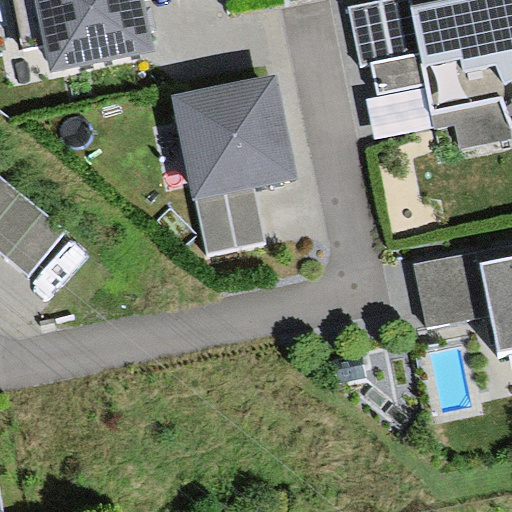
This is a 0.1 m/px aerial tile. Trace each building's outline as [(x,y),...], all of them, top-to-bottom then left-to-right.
[(147,0),(42,0),(57,80),(158,61),(147,0)] [(511,127),(511,0),(410,19),(423,89),(428,118),(495,106),(504,131),(511,127)] [(423,89),(410,19),(407,3),(343,15),(353,71),(371,67),(377,98),(423,89)] [(263,88),(172,104),(190,199),(239,190),(281,182),(263,88)] [(239,190),(190,199),(175,202),(185,255),(249,243),(239,190)] [(0,209),(0,278),(34,239),(0,209)] [(511,355),(511,270),(498,273),(494,256),(416,272),(428,333),(488,321),(496,359),(511,355)]
